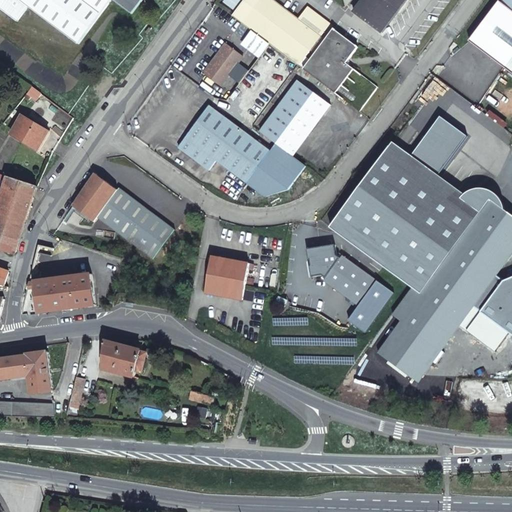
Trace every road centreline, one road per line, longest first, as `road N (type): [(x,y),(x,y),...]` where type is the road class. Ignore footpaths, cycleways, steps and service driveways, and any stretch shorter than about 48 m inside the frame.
road 1 (residential): [(473,0),(335,184),(301,209),(260,219),(211,206),(94,115)]
road 2 (secondary): [(297,458),(0,438)]
road 3 (secondary): [(28,472),(298,506)]
road 4 (tertiary): [(271,385),(211,351),(140,327),(96,324),(14,338)]
road 5 (tertiary): [(511,443),(398,430),(271,385)]
road 6 (residential): [(14,338),(14,308),(51,183),(84,125)]
road 7 (tertiary): [(298,506),(339,495),(511,500)]
road 8 (secondary): [(511,461),(297,458)]
road 9 (residential): [(193,0),(94,115)]
road 10 (secondary): [(298,506),(445,511)]
